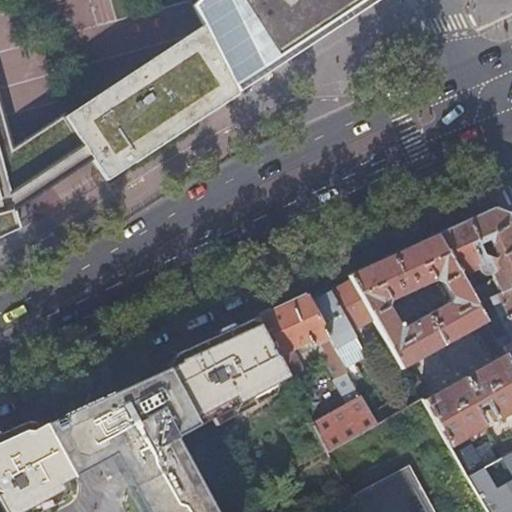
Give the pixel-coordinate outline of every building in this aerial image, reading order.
[(0,0),(0,237),(18,229),(17,224),(28,217),(25,205),(91,161),(105,182),(237,94),(202,26),(79,107),(77,104),(12,147),(0,102),(0,0)] [(202,26),(237,94),(271,72),(303,51),(368,8),(379,0),(197,0),(192,6),(202,26)] [(491,210),(434,236),(466,293),(474,288),(470,281),(479,276),(482,278),(487,289),(493,286),(498,295),(511,288),(511,230),(505,216),(497,213),(491,210)] [(374,264),(347,276),(350,282),(381,337),(418,402),(421,400),(448,448),(484,428),(474,410),(482,405),(493,424),(511,412),(511,371),(508,364),(499,349),(478,312),(474,307),(466,293),(434,236),(409,247),(374,264)] [(330,293),(350,331),(365,323),(375,340),(381,337),(350,282),(330,293)] [(511,343),(511,288),(498,295),(474,307),(478,312),(491,305),(510,344),(511,343)] [(337,337),(350,331),(330,293),(308,305),(327,339),(336,335),(337,337)] [(271,311),(254,318),(285,375),(296,370),(286,352),(302,345),(305,350),(318,343),(319,352),(334,379),(346,373),(327,339),(308,305),(303,296),(287,303),(271,311)] [(0,510),(1,511),(25,511),(57,495),(60,493),(57,488),(46,466),(60,458),(54,447),(67,441),(94,429),(138,511),(210,511),(172,441),(194,430),(190,422),(205,414),(209,422),(212,429),(244,412),(248,400),(273,387),(288,379),(285,375),(254,318),(241,325),(230,329),(214,337),(171,357),(163,372),(66,416),(57,421),(43,427),(25,424),(0,435),(0,510)] [(215,333),(214,337),(230,329),(226,328),(215,333)] [(511,343),(510,344),(499,349),(508,364),(511,362),(511,343)] [(270,398),(273,387),(248,400),(244,412),(270,398)] [(359,397),(312,424),(322,443),(328,453),(375,426),(359,397)] [(194,430),(209,422),(205,414),(190,422),(194,430)] [(470,447),(453,456),(465,478),(483,468),(470,447)] [(483,468),(465,478),(484,511),(511,511),(511,451),(502,458),(511,476),(511,487),(498,495),(483,468)] [(72,480),(60,458),(46,466),(57,488),(72,480)] [(25,511),(41,511),(54,505),(57,495),(25,511)]
